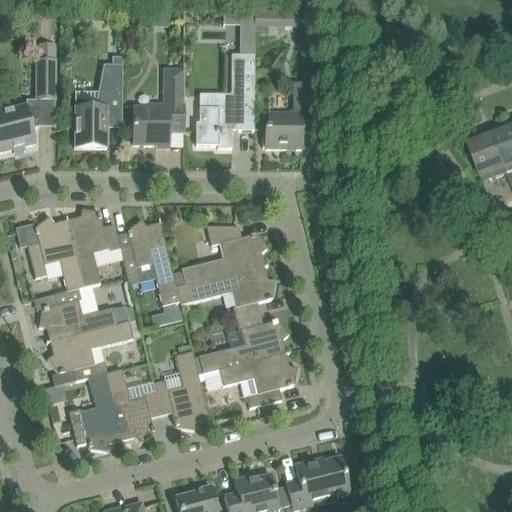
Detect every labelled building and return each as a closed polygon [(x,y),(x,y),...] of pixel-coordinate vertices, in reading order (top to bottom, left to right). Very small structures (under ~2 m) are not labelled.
[(254,27),(314,28),(315,28),(315,14),(254,13),(254,27)] [(240,26),(239,57),(253,57),(254,27),(240,26)] [(34,62),(34,101),(56,101),(56,45),(39,45),(39,62),(34,62)] [(238,129),(238,132),(253,133),(254,57),(253,57),(239,57),(231,57),(231,96),(199,96),(199,125),(195,125),(195,148),(217,148),(217,150),(231,151),(231,129),(238,129)] [(121,123),(122,59),(112,59),(112,67),(103,67),(98,93),(74,93),(74,138),(73,138),(73,150),(106,150),(106,123),(121,123)] [(132,147),(156,147),(156,145),(168,145),(168,134),(183,134),(183,107),(183,72),(164,72),(164,107),(149,107),(149,110),(133,110),(132,147)] [(294,148),(296,151),(301,151),(301,135),(314,135),(315,85),(292,85),(292,116),(268,115),(268,129),(265,129),(265,139),(262,139),(262,149),(265,149),(265,151),(286,151),(286,148),(294,148)] [(22,149),(23,152),(24,152),(24,149),(35,146),(31,130),(38,129),(38,108),(26,108),(26,107),(0,113),(0,154),(12,152),(13,155),(14,154),(13,151),(22,149)] [(511,129),(492,138),(506,175),(511,173),(511,129)] [(506,175),(492,138),(468,147),(482,185),(506,175)] [(80,221),(67,224),(83,290),(100,286),(93,255),(108,252),(108,254),(120,251),(114,227),(102,230),(100,221),(101,221),(99,216),(98,216),(98,215),(81,212),(80,219),(80,221)] [(511,228),(511,217),(497,223),(501,233),(511,228)] [(59,264),(66,294),(78,292),(83,290),(67,224),(53,227),(53,226),(48,220),(35,230),(35,232),(34,232),(35,237),(36,237),(38,246),(27,248),(35,281),(46,278),(44,268),(59,264)] [(120,251),(128,283),(139,280),(137,270),(152,266),(162,309),(179,305),(176,290),(160,226),(146,230),(145,229),(141,223),(127,233),(128,234),(127,235),(128,240),(130,248),(120,251)] [(180,272),(184,288),(185,289),(262,269),(259,256),(260,255),(266,251),(256,237),(255,238),(254,237),(249,238),(241,240),(238,229),(206,229),(211,248),(219,246),(223,261),(180,272)] [(176,290),(179,305),(180,308),(231,295),(235,310),(232,311),(235,322),(260,316),(257,305),(265,303),(270,302),(270,301),(272,300),(275,284),(267,283),(266,283),(262,269),(185,289),(184,288),(176,290)] [(47,330),(50,344),(128,324),(124,308),(82,319),(78,304),(81,303),(78,292),(66,294),(53,297),(56,308),(47,311),(47,310),(42,311),(42,312),(41,313),(38,330),(45,331),(47,330)] [(177,308),(163,311),(167,327),(180,324),(177,308)] [(260,316),(235,322),(238,333),(240,333),(244,348),(198,359),(202,377),(218,373),(218,372),(284,356),(280,342),(282,342),(288,337),(278,324),(276,324),(276,323),(271,324),(271,325),(262,327),(260,316)] [(90,352),(132,342),(128,324),(50,344),(54,358),(52,358),(46,362),(56,376),(58,376),(58,377),(63,375),(72,373),(75,384),(88,381),(105,376),(107,376),(104,364),(94,367),(90,352)] [(153,386),(155,394),(161,418),(172,415),(174,424),(175,429),(176,429),(176,430),(193,433),(194,426),(194,424),(208,421),(192,355),(174,359),(182,389),(167,393),(165,383),(153,386)] [(218,372),(218,373),(222,389),(239,385),(243,400),(246,399),(249,411),(281,403),(278,391),(287,389),(287,390),(292,389),(292,387),(293,387),(296,370),(289,369),(287,370),(284,356),(218,372)] [(122,372),(107,376),(105,376),(121,442),(134,439),(135,440),(139,446),(153,436),(152,435),(153,434),(152,429),(150,421),(161,418),(155,394),(144,396),(144,399),(129,403),(122,372)] [(105,376),(88,381),(95,411),(80,415),(80,412),(68,415),(76,449),(87,446),(88,450),(89,450),(90,452),(106,454),(108,447),(107,446),(121,442),(105,376)] [(298,483),(285,486),(285,488),(290,507),(291,511),(295,511),(334,502),(334,499),(349,495),(340,459),(315,466),(314,463),(294,468),(298,483)] [(237,495),(223,498),(226,511),(278,511),(278,510),(290,507),(285,488),(274,491),(270,477),(249,482),(240,484),(240,481),(234,483),(237,495)] [(199,491),(199,494),(175,500),(178,511),(215,511),(210,489),(199,491)]
